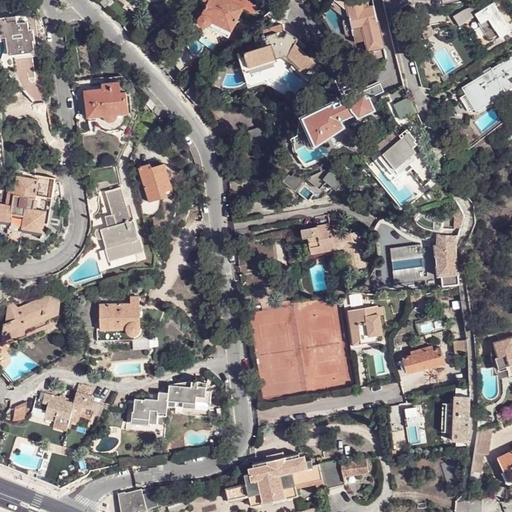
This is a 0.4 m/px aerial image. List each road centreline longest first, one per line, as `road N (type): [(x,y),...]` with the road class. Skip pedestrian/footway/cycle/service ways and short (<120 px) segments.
road 1 (residential): [(234,356),(207,157),(179,109),(76,0)]
road 2 (residential): [(0,264),(51,265),(79,226),(54,20),(69,0)]
road 3 (residential): [(69,511),(103,486),(222,461),(244,426),(234,356)]
road 4 (residential): [(7,395),(58,377),(130,389),(234,356)]
road 5 (residential): [(388,0),(412,92),(432,125)]
